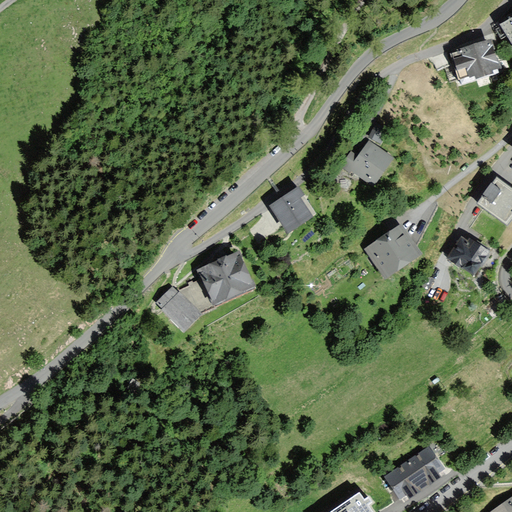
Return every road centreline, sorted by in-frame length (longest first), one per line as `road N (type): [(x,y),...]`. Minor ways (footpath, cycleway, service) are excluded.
road 1 (residential): [(167,257),(204,245),(304,175),(379,76),(477,34),(508,0)]
road 2 (unclassified): [(302,137),(366,58),(459,0)]
road 3 (unclassified): [(23,387),(104,322),(167,257)]
road 4 (unclassified): [(167,257),(302,137)]
road 5 (residential): [(432,282),(511,149)]
road 6 (unclassified): [(302,137),(301,116),(362,0)]
